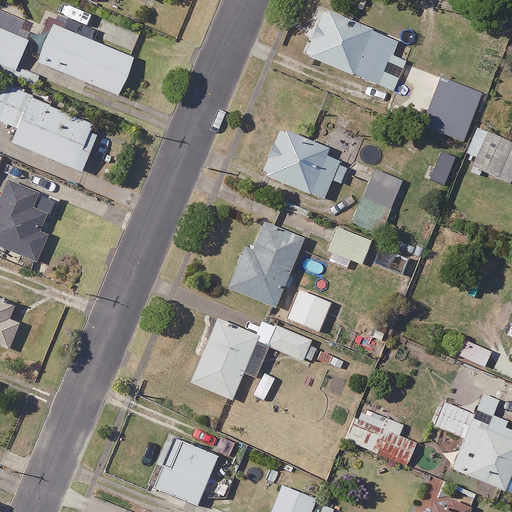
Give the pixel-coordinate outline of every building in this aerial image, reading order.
[(94,13),(70,2),(65,14),(90,24),(94,13)] [(398,37),(322,5),(303,52),(393,89),(406,58),(392,53),(398,37)] [(24,17),(0,9),(0,62),(16,68),(28,32),(19,29),(24,17)] [(105,24),(98,41),(52,22),(36,59),(118,93),(133,56),(129,54),(136,37),(105,24)] [(490,77),(452,61),(441,87),(452,91),(446,105),(473,116),(490,77)] [(102,124),(3,81),(0,87),(0,118),(16,125),(10,138),(83,169),(102,124)] [(309,98),(283,97),(282,109),(309,111),(309,98)] [(511,173),(511,139),(477,125),(466,151),(477,156),(473,165),(509,180),(511,173)] [(327,145),(281,126),(263,171),(323,195),(330,176),(342,181),(359,137),(334,127),(327,145)] [(441,142),(426,136),(420,151),(434,157),(441,142)] [(39,187),(6,174),(0,189),(0,243),(37,258),(48,231),(39,228),(46,210),(32,205),(39,187)] [(397,182),(379,177),(376,185),(363,181),(355,206),(387,215),(397,182)] [(304,232),(261,214),(247,246),(244,244),(226,285),(274,305),(304,232)] [(370,240),(335,226),(326,248),(361,262),(370,240)] [(331,300),(298,286),(286,316),(319,329),(331,300)] [(0,344),(9,348),(20,319),(7,314),(12,303),(4,301),(7,294),(0,291),(0,344)] [(256,331),(215,315),(189,380),(232,397),(243,370),(255,375),(268,344),(309,361),(318,340),(261,317),(256,331)] [(383,348),(366,338),(358,350),(375,360),(383,348)] [(491,349),(465,338),(458,353),(484,365),(491,349)] [(487,419),(443,400),(433,423),(463,435),(450,464),(502,487),(508,473),(511,474),(511,436),(485,425),(487,419)] [(403,422),(359,404),(345,438),(406,462),(414,440),(398,433),(403,422)] [(217,454),(173,435),(152,483),(196,502),(217,454)] [(441,451),(421,444),(413,465),(434,472),(441,451)] [(229,483),(213,477),(207,493),(223,499),(229,483)] [(309,511),(316,496),(281,482),(269,511),(309,511)] [(414,511),(467,511),(465,511),(469,502),(449,495),(447,500),(433,495),(428,510),(416,506),(414,511)]
